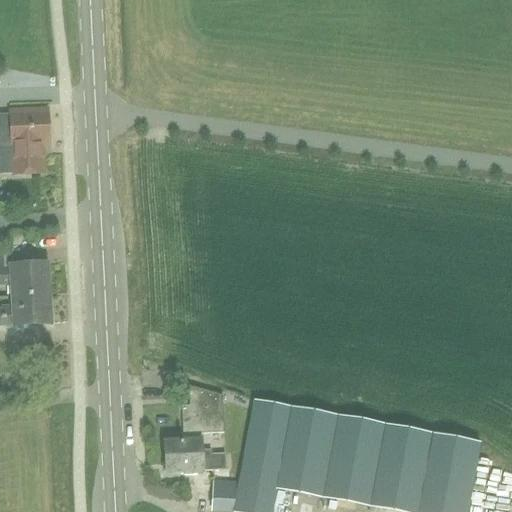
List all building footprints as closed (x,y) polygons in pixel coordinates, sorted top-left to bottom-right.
[(42,149),(49,148),(47,110),(9,112),(9,117),(0,117),(0,138),(12,138),(12,139),(25,138),(25,148),(41,147),(41,149),(42,149)] [(0,150),(12,150),(13,176),(43,175),(42,149),(41,149),(41,147),(25,148),(25,138),(12,139),(12,138),(0,138),(0,150)] [(0,286),(10,286),(11,298),(48,296),(46,265),(10,267),(10,268),(0,268),(0,286)] [(48,296),(11,298),(11,306),(1,306),(1,308),(0,307),(0,327),(11,326),(11,327),(49,325),(48,296)] [(166,473),(183,472),(183,475),(202,474),(202,471),(225,470),(224,455),(211,456),(211,451),(201,451),(200,435),(223,434),(221,397),(187,388),(188,405),(180,405),(182,442),(164,443),(166,473)] [(271,511),(276,489),(275,489),(290,410),(253,404),(239,485),(212,483),(211,511),(225,511),(271,511)] [(393,511),(466,511),(479,445),(290,410),(275,489),(276,489),(321,498),(393,511)]
